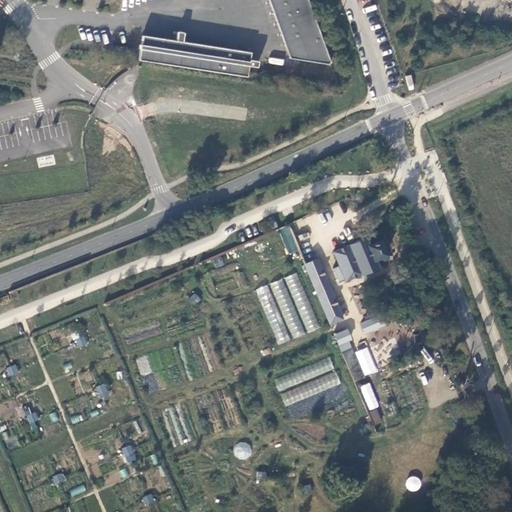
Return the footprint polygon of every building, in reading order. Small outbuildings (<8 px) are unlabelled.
[(263,0),(285,60),(324,67),(326,66),(302,0),(263,0)] [(231,49),(230,52),(142,38),(141,43),(140,43),(139,48),(140,48),(138,59),(247,76),(249,65),(257,67),(258,61),(250,59),(251,52),(231,49)] [(139,66),(137,60),(127,63),(129,69),(139,66)] [(289,217),(292,223),(304,218),(301,212),(289,217)] [(277,220),(280,229),(289,225),(289,224),(292,223),(289,217),(289,216),(277,220)] [(275,218),(269,220),(273,228),(278,226),(275,218)] [(305,263),(318,258),(320,257),(304,218),(292,223),(289,224),(289,225),(305,263)] [(289,226),(279,230),(288,255),(298,251),(289,226)] [(334,251),(341,269),(346,280),(378,267),(375,260),(386,255),(380,240),(369,245),(366,237),(350,243),(351,245),(334,251)] [(220,257),(213,260),(216,269),(224,265),(220,257)] [(305,263),(330,324),(343,318),(318,258),(305,263)] [(346,280),(341,269),(334,272),(339,284),(346,280)] [(297,272),(285,277),(307,332),(319,327),(297,272)] [(269,284),(257,288),(277,345),(291,340),(291,339),(304,334),(284,278),(269,284)] [(194,294),(188,299),(194,306),(201,300),(194,294)] [(361,323),(365,332),(383,325),(379,315),(361,323)] [(353,338),(349,328),(334,334),(338,344),(348,340),(353,338)] [(87,343),(84,335),(76,339),(79,346),(87,343)] [(341,351),(351,347),(348,340),(338,344),(341,351)] [(354,381),(364,377),(351,347),(341,351),(354,381)] [(368,347),(357,352),(366,373),(377,369),(368,347)] [(330,357),(273,378),(279,392),(280,392),(285,405),(340,385),(330,357)] [(15,365),(7,368),(11,376),(18,373),(15,365)] [(369,411),(379,407),(370,382),(360,386),(369,411)] [(104,383),(96,386),(100,394),(107,391),(104,383)] [(375,425),(382,422),(377,409),(369,412),(375,425)] [(35,412),(27,415),(31,423),(38,420),(35,412)] [(81,414),(70,417),(72,423),(83,421),(81,414)] [(358,423),(350,426),(353,434),(361,431),(358,423)] [(251,445),(237,442),(233,455),(247,459),(251,445)] [(130,444),(122,448),(126,455),(133,452),(130,444)] [(266,472),(258,471),(257,479),(265,480),(266,472)] [(61,473),(53,477),(56,484),(64,481),(61,473)] [(419,490),(418,477),(407,478),(407,490),(419,490)] [(310,484),(302,486),(305,494),(313,492),(310,484)] [(71,497),(86,492),(84,485),(69,490),(71,497)] [(151,494),(143,497),(146,505),(154,502),(151,494)]
